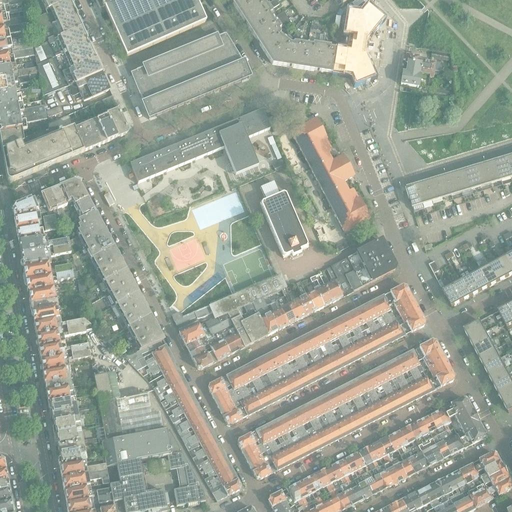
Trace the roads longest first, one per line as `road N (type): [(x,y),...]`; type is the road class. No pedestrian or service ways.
road 1 (residential): [(277,84),(337,95),(410,274)]
road 2 (residential): [(82,165),(196,385)]
road 3 (residential): [(196,385),(410,274)]
road 4 (residential): [(438,326),(224,436)]
road 5 (residential): [(255,494),(469,385)]
road 6 (residential): [(40,451),(0,227)]
road 7 (residential): [(81,0),(142,140)]
road 8 (residential): [(499,443),(365,511)]
road 9 (residential): [(142,140),(277,84)]
